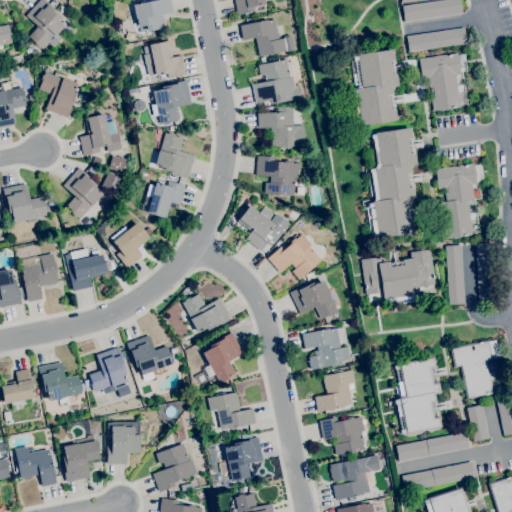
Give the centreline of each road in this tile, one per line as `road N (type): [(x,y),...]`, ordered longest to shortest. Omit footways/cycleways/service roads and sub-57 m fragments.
road 1 (residential): [(0,339),(122,308),(191,251),(223,178),(226,126),(202,0)]
road 2 (residential): [(306,511),(259,296),(229,267),(191,251)]
road 3 (residential): [(511,217),(503,86),(482,0)]
